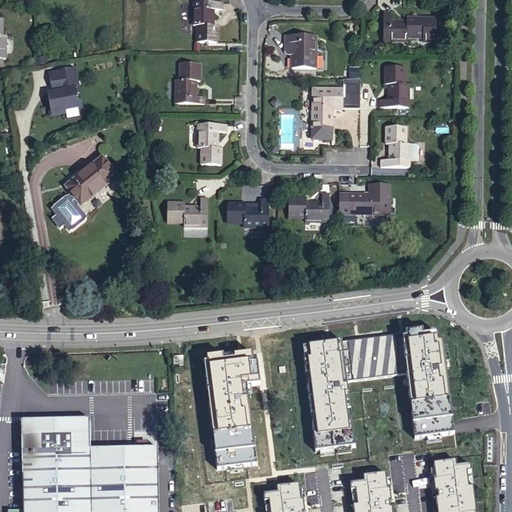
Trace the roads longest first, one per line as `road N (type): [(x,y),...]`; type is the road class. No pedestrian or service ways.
road 1 (tertiary): [(405,298),(112,332),(0,331)]
road 2 (residential): [(367,170),(281,169),(250,148),(255,8)]
road 3 (tertiary): [(497,245),(500,0)]
road 4 (tertiary): [(481,0),(479,245)]
road 5 (unclassified): [(507,511),(502,368)]
road 6 (unknown): [(248,511),(242,472),(272,469),(283,472),(289,511)]
